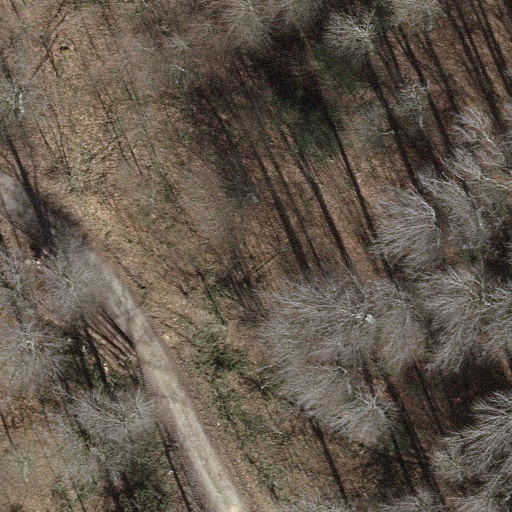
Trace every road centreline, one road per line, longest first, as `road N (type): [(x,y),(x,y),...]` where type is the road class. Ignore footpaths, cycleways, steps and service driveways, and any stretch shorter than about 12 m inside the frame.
road 1 (track): [(110,289),(153,305),(394,457),(511,463)]
road 2 (track): [(0,189),(68,242),(110,289),(230,511)]
